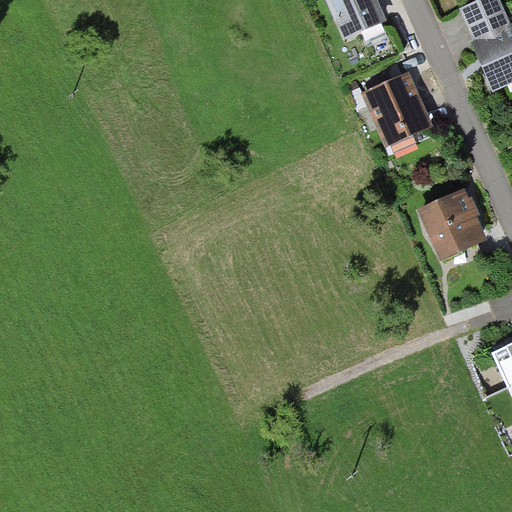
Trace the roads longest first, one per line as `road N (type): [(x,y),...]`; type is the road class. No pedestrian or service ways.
road 1 (residential): [(414,0),(511,218)]
road 2 (track): [(474,318),(286,402)]
